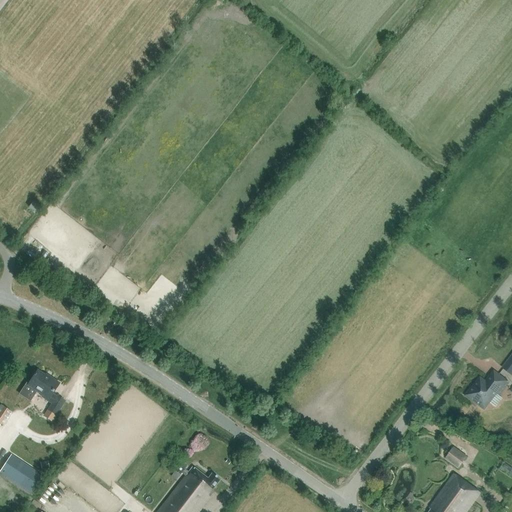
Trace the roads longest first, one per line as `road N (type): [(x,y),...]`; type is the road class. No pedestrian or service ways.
road 1 (unclassified): [(343,503),(109,347),(0,297)]
road 2 (unclassified): [(343,503),(511,282)]
